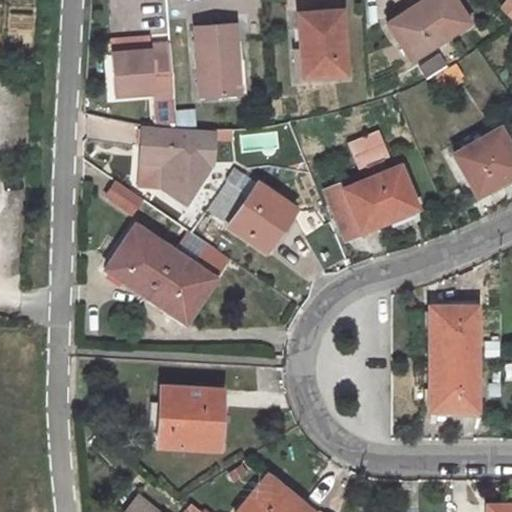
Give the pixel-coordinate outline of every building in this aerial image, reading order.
[(391,23),(412,9),(408,2),(406,0),(401,0),(383,11),(391,23)] [(409,52),(467,16),(457,0),(411,0),(408,2),(412,9),(391,23),(409,52)] [(346,67),(342,4),(300,6),(304,69),(346,67)] [(239,87),(236,51),(234,15),(196,17),(200,89),(239,87)] [(172,90),(169,35),(147,36),(148,42),(130,43),(112,44),(114,86),(150,84),(150,91),(172,90)] [(426,71),(449,59),(441,47),(420,60),(426,71)] [(236,51),(239,87),(246,86),(244,51),(236,51)] [(146,139),(146,156),(167,157),(167,164),(161,164),(161,181),(187,197),(213,158),(212,124),(177,124),(141,118),(140,139),(146,139)] [(511,169),(511,144),(499,122),(452,149),(476,190),(511,169)] [(379,142),(372,127),(347,138),(353,153),(379,142)] [(397,159),(342,182),(339,177),(322,185),(343,230),(389,211),(387,205),(413,193),(397,159)] [(226,172),(204,205),(225,219),(255,174),(242,166),(234,177),(226,172)] [(141,190),(115,172),(105,187),(131,204),(141,190)] [(264,245),(295,200),(255,174),(225,219),(264,245)] [(389,211),(416,200),(413,193),(387,205),(389,211)] [(218,271),(139,218),(113,259),(133,272),(129,277),(167,302),(170,297),(191,311),(218,271)] [(430,301),(431,355),(479,354),(477,299),(430,301)] [(431,355),(430,415),(453,415),(453,405),(480,405),(479,354),(431,355)] [(158,437),(218,440),(221,381),(160,378),(160,394),(154,394),(153,422),(159,422),(158,437)] [(321,511),(274,473),(242,511),(321,511)] [(124,511),(174,511),(146,487),(124,511)] [(511,511),(511,500),(492,501),(491,511),(511,511)]
